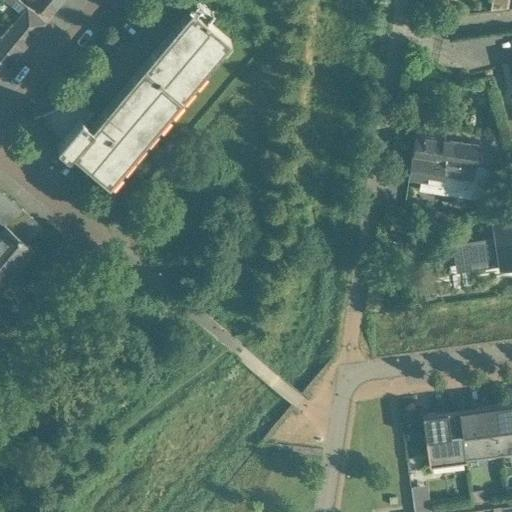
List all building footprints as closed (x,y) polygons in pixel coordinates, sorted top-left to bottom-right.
[(28,7),(19,0),(11,0),(9,3),(22,13),(23,14),(28,7)] [(59,7),(50,0),(33,0),(32,2),(51,17),(59,7)] [(492,0),(491,9),(507,7),(508,0),(492,0)] [(415,6),(413,20),(429,18),(431,9),(415,6)] [(47,22),(28,7),(23,14),(22,13),(19,16),(39,32),(47,22)] [(108,183),(230,38),(194,8),(192,10),(193,11),(84,141),(78,136),(87,126),(82,122),(92,110),(75,96),(71,99),(68,101),(33,117),(33,119),(44,114),(47,121),(44,123),(47,129),(50,127),(57,142),(55,145),(66,153),(75,143),(79,146),(73,153),(108,183)] [(39,32),(19,16),(12,24),(31,41),(39,32)] [(31,41),(12,24),(5,33),(24,49),(31,41)] [(24,49),(5,33),(0,39),(0,44),(17,58),(24,49)] [(17,58),(0,44),(0,61),(8,69),(17,58)] [(8,69),(0,61),(0,77),(1,78),(8,69)] [(480,145),(415,134),(412,154),(477,166),(480,145)] [(511,147),(496,152),(502,173),(504,173),(504,175),(511,172),(511,147)] [(411,162),(408,178),(420,180),(419,190),(470,198),(471,192),(487,195),(491,171),(477,168),(477,166),(412,154),(412,155),(412,157),(411,162)] [(411,193),(411,195),(408,216),(441,221),(444,198),(411,193)] [(0,219),(15,202),(5,194),(0,200),(0,219)] [(10,227),(25,210),(15,202),(0,219),(0,221),(4,225),(5,224),(10,227)] [(20,236),(34,218),(25,210),(10,227),(20,236)] [(28,243),(43,226),(34,218),(20,236),(28,243)] [(479,239),(468,241),(471,264),(482,262),(499,259),(500,267),(511,265),(511,218),(493,222),(495,237),(479,239)] [(20,236),(10,227),(5,224),(4,225),(0,230),(0,257),(16,271),(34,250),(27,244),(28,243),(20,236)] [(0,289),(16,271),(0,257),(0,289)] [(511,453),(511,407),(511,402),(494,404),(501,455),(511,453)] [(501,455),(494,404),(476,407),(477,412),(459,414),(465,460),(501,455)] [(465,460),(459,414),(441,417),(440,411),(421,414),(428,465),(465,460)] [(389,504),(397,503),(396,496),(388,497),(389,504)]
